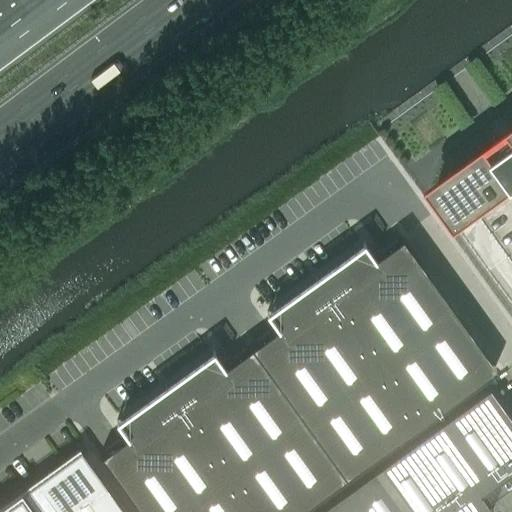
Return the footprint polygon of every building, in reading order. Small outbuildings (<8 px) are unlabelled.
[(456,221),(480,204),(511,180),(511,133),(433,190),(456,221)] [(511,180),(480,204),(482,207),(480,209),(481,210),(483,209),(493,223),(492,224),(493,225),(494,225),(510,246),(508,247),(509,249),(511,248),(511,249),(511,180)] [(119,438),(99,453),(141,511),(291,511),(494,366),(495,366),(482,349),(471,333),(459,316),(448,301),(436,284),(424,268),(400,235),(396,238),(380,250),(372,256),(362,243),(268,310),(278,324),(270,330),(253,341),(246,347),(229,359),(221,365),(212,351),(118,419),(127,432),(119,438)] [(486,511),(487,511),(475,495),(489,484),(504,474),(511,484),(511,426),(490,397),(483,387),(477,392),(441,418),(406,443),(371,469),(340,492),(311,511),(486,511)] [(0,511),(125,511),(78,447),(0,503),(0,511)]
